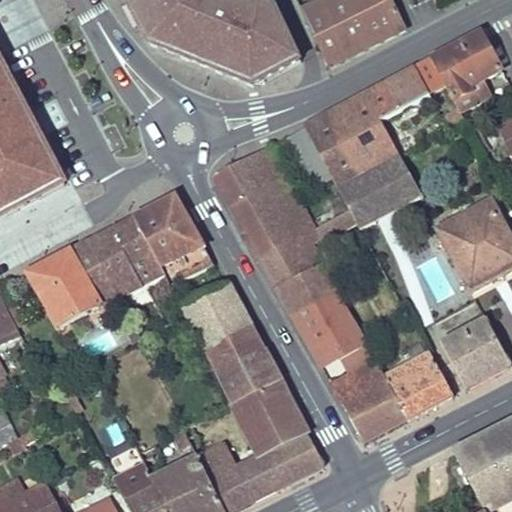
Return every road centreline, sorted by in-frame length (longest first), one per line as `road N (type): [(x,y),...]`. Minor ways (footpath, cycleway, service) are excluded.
road 1 (tertiary): [(186,133),(205,208),(355,476)]
road 2 (residential): [(483,8),(316,97),(186,133)]
road 3 (residential): [(20,0),(122,194)]
road 4 (tertiary): [(355,476),(511,398)]
road 5 (tertiary): [(86,0),(119,56),(186,133)]
road 6 (residential): [(0,256),(122,194)]
